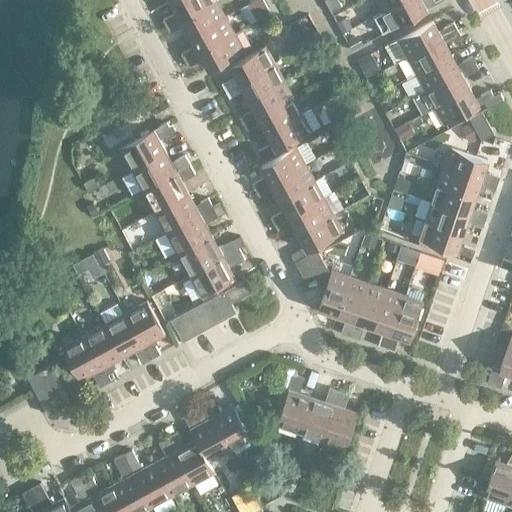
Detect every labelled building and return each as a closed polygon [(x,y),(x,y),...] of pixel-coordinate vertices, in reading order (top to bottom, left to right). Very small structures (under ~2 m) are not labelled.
[(212,0),(172,0),(172,1),(178,11),(162,20),(166,26),(212,0)] [(224,16),(214,0),(212,0),(166,26),(169,32),(184,24),(190,34),(224,16)] [(262,0),(252,0),(248,3),(255,15),(267,8),(262,0)] [(324,0),(331,12),(341,6),(337,0),(324,0)] [(426,9),(420,0),(401,0),(383,10),(373,16),(382,33),(426,9)] [(401,0),(377,0),(383,10),(401,0)] [(233,33),(224,16),(190,34),(199,51),(233,33)] [(342,32),(352,27),(346,16),(336,22),(342,32)] [(441,37),(432,20),(398,38),(407,55),(441,37)] [(443,28),(446,34),(457,28),(453,22),(443,28)] [(241,28),(233,33),(199,51),(209,68),(251,45),(241,28)] [(460,35),(457,28),(446,34),(450,40),(460,35)] [(351,50),(364,43),(358,33),(346,40),(351,50)] [(450,54),(441,37),(407,55),(397,61),(406,78),(417,72),(450,54)] [(230,63),(240,81),(273,62),(264,45),(230,63)] [(181,53),(184,60),(194,54),(191,48),(181,53)] [(367,77),(381,69),(372,53),(358,61),(367,77)] [(198,60),(194,54),(184,60),(187,66),(198,60)] [(329,54),(320,59),(324,66),(333,61),(329,54)] [(460,71),(450,54),(417,72),(426,89),(460,71)] [(461,61),(465,68),(475,62),(471,56),(461,61)] [(240,81),(234,84),(225,89),(228,95),(243,87),(249,98),(282,79),(273,62),(240,81)] [(478,68),(475,62),(465,68),(468,74),(478,68)] [(469,87),(460,71),(426,89),(435,106),(469,87)] [(231,78),(221,83),(225,89),(234,84),(231,78)] [(292,96),(282,79),(249,98),(255,108),(239,116),(243,123),(292,96)] [(478,105),(469,87),(435,106),(445,123),(478,105)] [(480,95),(483,102),(493,97),(490,90),(480,95)] [(301,113),(292,96),(243,123),(246,129),(261,121),(267,131),(301,113)] [(385,111),(394,106),(390,99),(381,103),(385,111)] [(493,133),(481,110),(469,117),(471,121),(479,136),(481,140),(493,133)] [(310,130),(301,113),(267,131),(277,149),(310,130)] [(167,121),(159,126),(120,147),(132,169),(165,151),(159,139),(172,131),(167,121)] [(479,136),(471,121),(459,127),(467,142),(479,136)] [(268,145),(258,150),(262,157),(272,152),(268,145)] [(295,146),(261,164),(270,181),(304,163),(295,146)] [(451,147),(444,165),(480,177),(487,159),(451,147)] [(172,162),(165,151),(132,169),(143,190),(177,171),(182,169),(190,164),(185,155),(172,162)] [(404,160),(400,169),(409,173),(413,163),(404,160)] [(313,180),(304,163),(270,181),(280,198),(313,180)] [(195,173),(190,164),(182,169),(187,178),(195,173)] [(432,169),(422,165),(420,173),(430,176),(432,169)] [(480,177),(444,165),(438,183),(474,196),(477,188),(481,189),(482,185),(495,190),(497,183),(486,179),(480,177)] [(188,192),(177,171),(143,190),(155,211),(188,192)] [(488,173),(486,179),(497,183),(499,177),(488,173)] [(322,175),(313,180),(280,198),(289,215),(322,197),(331,192),(322,175)] [(94,176),(82,182),(87,191),(99,185),(94,176)] [(252,183),(255,189),(265,184),(262,178),(252,183)] [(474,196),(438,183),(432,201),(468,214),(474,196)] [(269,191),(265,184),(255,189),(259,196),(269,191)] [(200,214),(188,192),(155,211),(166,232),(200,214)] [(401,210),(405,197),(393,193),(388,206),(401,210)] [(200,202),(205,211),(213,206),(208,197),(200,202)] [(331,214),(322,197),(289,215),(298,232),(331,214)] [(98,211),(93,201),(85,205),(91,215),(98,211)] [(468,214),(432,201),(425,220),(462,232),(468,214)] [(218,204),(213,206),(205,211),(210,220),(223,213),(218,204)] [(476,209),(474,216),(484,219),(487,213),(476,209)] [(270,217),(274,224),(284,218),(280,212),(270,217)] [(211,234),(200,214),(166,232),(178,253),(211,234)] [(341,231),(331,214),(298,232),(306,247),(291,255),(300,271),(322,260),(314,246),(341,231)] [(484,219),(474,216),(471,223),(482,226),(484,219)] [(287,224),(284,218),(274,224),(277,230),(287,224)] [(462,232),(425,220),(419,238),(456,251),(462,232)] [(218,246),(211,234),(178,253),(189,274),(236,248),(231,239),(218,246)] [(362,243),(374,248),(377,238),(365,234),(362,243)] [(388,242),(385,250),(395,254),(398,246),(388,242)] [(399,245),(396,256),(409,260),(413,249),(399,245)] [(461,253),(472,256),(474,249),(464,245),(461,253)] [(94,252),(100,264),(111,259),(105,246),(94,252)] [(241,258),(236,248),(189,274),(201,295),(234,277),(227,264),(241,258)] [(414,267),(438,275),(444,260),(419,251),(414,267)] [(93,252),(73,262),(78,272),(98,262),(93,252)] [(511,265),(511,261),(502,259),(500,266),(511,270),(511,265)] [(328,270),(322,260),(300,271),(307,282),(316,277),(328,270)] [(62,268),(52,274),(57,283),(67,277),(62,268)] [(318,306),(337,313),(349,276),(331,270),(330,271),(328,270),(316,277),(320,283),(324,290),(318,306)] [(367,283),(349,276),(337,313),(348,317),(343,333),(349,336),(353,325),(355,319),(367,283)] [(316,277),(307,282),(310,288),(320,283),(316,277)] [(253,290),(246,278),(224,290),(231,303),(253,290)] [(386,289),(367,283),(355,319),(373,325),(386,289)] [(404,295),(386,289),(373,325),(391,331),(404,295)] [(231,303),(224,290),(213,296),(225,317),(235,312),(231,303)] [(422,302),(404,295),(391,331),(390,337),(386,348),(392,350),(398,334),(410,338),(422,302)] [(225,317),(213,296),(203,301),(214,323),(225,317)] [(144,345),(146,350),(151,358),(160,353),(153,340),(165,333),(147,300),(125,312),(144,345)] [(214,323),(203,301),(192,307),(204,329),(214,323)] [(204,329),(192,307),(182,313),(193,335),(204,329)] [(144,345),(125,312),(104,323),(123,357),(144,345)] [(193,335),(182,313),(171,319),(183,340),(193,335)] [(123,357),(104,323),(83,334),(102,368),(105,373),(109,381),(118,376),(111,363),(123,357)] [(511,332),(499,368),(492,366),(487,382),(500,387),(506,370),(511,372),(511,332)] [(102,368),(83,334),(62,346),(80,380),(102,368)] [(383,335),(379,346),(386,348),(390,337),(383,335)] [(151,358),(146,350),(137,355),(142,363),(151,358)] [(275,360),(272,369),(287,374),(290,365),(275,360)] [(71,401),(51,363),(28,376),(48,414),(71,401)] [(109,381),(105,373),(95,378),(100,386),(109,381)] [(290,383),(301,387),(304,378),(293,374),(290,383)] [(326,395),(336,399),(339,390),(329,387),(326,395)] [(276,425),(299,433),(312,396),(288,388),(276,425)] [(349,393),(339,390),(336,399),(346,402),(349,393)] [(334,404),(312,396),(299,433),(322,440),(334,404)] [(213,398),(204,403),(230,450),(251,438),(233,405),(220,411),(213,398)] [(230,450),(204,403),(195,408),(202,421),(190,428),(195,439),(196,438),(208,461),(209,461),(230,450)] [(358,412),(334,404),(322,440),(345,448),(358,412)] [(177,432),(167,437),(172,445),(181,439),(177,432)] [(172,445),(167,437),(158,442),(163,450),(172,445)] [(196,438),(195,439),(175,450),(193,483),(215,472),(209,461),(208,461),(196,438)] [(130,446),(121,451),(151,506),(172,495),(153,461),(141,468),(130,446)] [(193,483),(175,450),(153,461),(172,495),(193,483)] [(140,511),(151,506),(121,451),(112,456),(124,477),(111,484),(126,511),(140,511)] [(488,480),(495,459),(488,457),(481,477),(488,480)] [(483,495),(506,503),(511,485),(511,465),(495,459),(488,480),(483,495)] [(82,500),(70,507),(69,507),(71,511),(99,511),(90,496),(88,491),(83,483),(79,475),(70,480),(82,500)] [(92,478),(83,483),(88,491),(97,486),(92,478)] [(40,482),(31,487),(44,511),(71,511),(69,507),(70,507),(64,496),(51,503),(40,482)] [(126,511),(111,484),(90,496),(99,511),(126,511)] [(44,511),(31,487),(22,492),(33,511),(44,511)]
